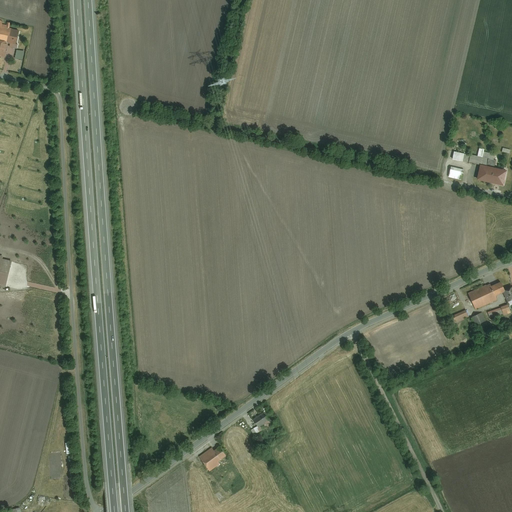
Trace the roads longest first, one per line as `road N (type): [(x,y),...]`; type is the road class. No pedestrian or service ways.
road 1 (motorway): [(125,511),(88,0)]
road 2 (motorway): [(77,0),(114,511)]
road 3 (tertiary): [(105,511),(335,341),(511,258)]
road 4 (unclassified): [(94,511),(85,484),(59,110),(50,91),(0,78)]
road 5 (residential): [(127,106),(511,196)]
